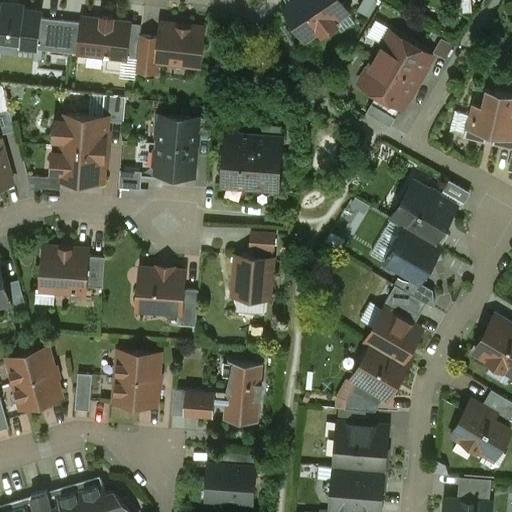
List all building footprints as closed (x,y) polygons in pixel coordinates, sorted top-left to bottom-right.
[(292,0),(284,6),(306,40),(320,30),(322,34),(337,24),(335,20),(349,11),(341,0),(292,0)] [(41,12),(0,7),(0,49),(18,51),(19,45),(36,47),(40,17),(41,12)] [(114,17),(102,15),(102,19),(84,17),(84,22),(80,51),(81,52),(85,52),(85,60),(105,62),(106,54),(125,57),(129,22),(113,20),(114,17)] [(62,19),(40,17),(36,47),(58,50),(62,19)] [(84,22),(62,19),(58,50),(81,52),(80,51),(84,22)] [(204,27),(162,22),(160,36),(158,59),(159,59),(181,62),(185,58),(189,63),(200,64),(204,27)] [(392,31),(388,32),(384,40),(384,43),(369,71),(365,72),(361,79),(362,83),(378,93),(402,107),(432,54),(392,31)] [(160,36),(141,34),(136,70),(157,72),(159,59),(158,59),(160,36)] [(7,81),(0,81),(0,108),(8,108),(7,81)] [(511,93),(485,87),(481,105),(472,103),(464,137),(485,142),(487,133),(495,135),(492,144),(511,148),(511,93)] [(402,107),(378,93),(366,112),(390,126),(402,107)] [(108,116),(66,113),(65,119),(55,128),(60,134),(60,144),(106,148),(108,116)] [(198,117),(161,114),(161,119),(157,121),(156,135),(159,138),(159,143),(196,146),(196,144),(195,144),(196,132),(197,132),(198,117)] [(254,135),(237,134),(237,128),(226,127),(222,185),(250,187),(254,135)] [(282,137),(254,135),(250,187),(278,189),(282,137)] [(196,146),(159,143),(158,147),(155,150),(154,163),(157,167),(157,171),(194,174),(196,146)] [(106,148),(60,144),(59,154),(53,160),(62,170),(61,177),(104,180),(106,148)] [(6,155),(0,156),(0,185),(13,182),(6,155)] [(142,170),(120,169),(119,187),(141,188),(142,170)] [(422,196),(409,188),(392,217),(406,225),(418,232),(425,219),(442,229),(456,204),(440,195),(439,191),(432,187),(426,188),(422,196)] [(442,229),(425,219),(418,232),(441,246),(449,233),(442,229)] [(406,225),(389,254),(406,263),(401,271),(420,282),(441,246),(418,232),(406,225)] [(274,233),(252,231),(251,246),(253,246),(273,247),(274,233)] [(88,248),(46,245),(42,287),(84,291),(85,285),(87,254),(88,248)] [(273,247),(253,246),(253,255),(237,254),(234,294),(269,296),(273,247)] [(105,256),(87,254),(85,285),(103,286),(105,256)] [(0,304),(10,302),(0,265),(0,304)] [(158,268),(142,267),(139,303),(156,304),(159,309),(179,310),(180,310),(182,287),(183,270),(173,269),(173,267),(159,266),(158,268)] [(427,302),(395,284),(382,307),(384,308),(385,306),(415,323),(427,302)] [(199,289),(182,287),(180,310),(179,310),(178,323),(196,324),(199,289)] [(415,323),(385,306),(384,308),(366,340),(372,343),(372,342),(403,360),(403,359),(422,327),(415,323)] [(511,323),(496,314),(474,350),(493,362),(498,360),(511,368),(511,323)] [(403,360),(372,342),(372,343),(370,345),(366,346),(360,356),(361,361),(353,375),(357,378),(385,394),(388,396),(393,388),(391,387),(396,379),(397,380),(408,362),(403,359),(403,360)] [(48,346),(8,357),(21,406),(36,402),(43,405),(47,399),(61,394),(57,378),(61,377),(58,365),(54,366),(48,346)] [(161,352),(119,349),(115,399),(130,400),(135,406),(141,401),(157,402),(158,385),(162,385),(163,374),(159,373),(161,352)] [(264,362),(229,359),(228,359),(234,360),(227,391),(226,391),(224,417),(259,419),(264,362)] [(93,373),(78,372),(75,408),(90,409),(93,373)] [(385,394),(357,378),(346,397),(345,406),(376,409),(385,394)] [(216,390),(174,387),(172,412),(214,416),(216,390)] [(511,414),(511,399),(492,388),(482,405),(496,413),(493,418),(506,425),(511,414)] [(0,394),(0,429),(9,427),(0,394)] [(482,405),(471,399),(452,432),(494,457),(511,428),(506,425),(493,418),(496,413),(482,405)] [(388,425),(339,420),(338,435),(335,435),(332,436),(330,438),(329,440),(328,443),(329,446),(331,448),(334,449),(336,449),(335,463),(386,468),(387,454),(385,454),(388,425)] [(258,451),(222,449),(221,462),(257,465),(258,451)] [(221,462),(209,462),(208,468),(210,468),(210,475),(207,474),(205,496),(254,500),(257,465),(221,462)] [(386,468),(335,463),(334,478),(330,477),(327,479),(326,481),(325,483),(325,486),(326,489),(328,490),(330,491),(333,492),(331,507),(380,511),(382,482),(385,482),(386,468)] [(133,511),(114,489),(106,492),(102,476),(86,481),(88,486),(80,488),(72,491),(71,485),(55,489),(57,495),(61,511),(133,511)] [(49,497),(47,490),(31,494),(36,511),(61,511),(57,495),(49,497)] [(489,511),(491,500),(446,496),(444,511),(489,511)] [(11,508),(0,511),(28,511),(25,498),(9,503),(11,508)]
